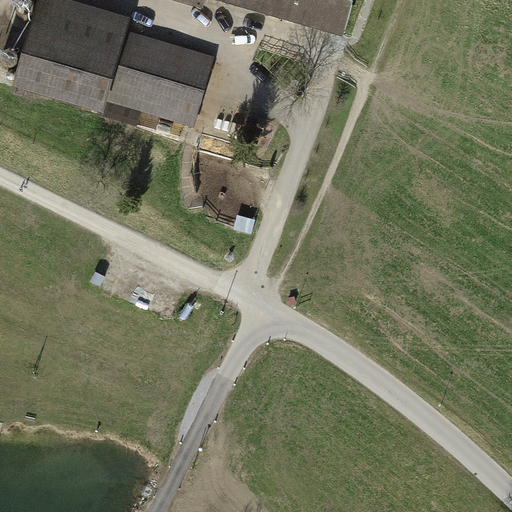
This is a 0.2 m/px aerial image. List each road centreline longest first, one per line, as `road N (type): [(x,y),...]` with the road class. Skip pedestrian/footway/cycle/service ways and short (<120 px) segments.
road 1 (residential): [(155,511),(265,309),(443,433),(511,502)]
road 2 (track): [(0,174),(265,309)]
